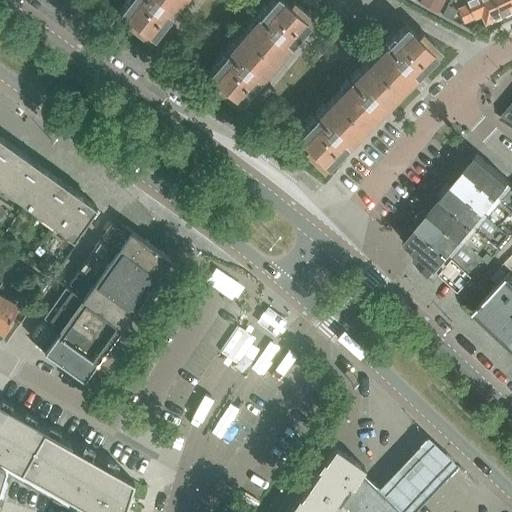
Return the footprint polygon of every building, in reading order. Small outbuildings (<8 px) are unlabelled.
[(125,0),(118,10),(131,20),(128,24),(150,41),(181,0),(125,0)] [(274,61),(312,18),(292,0),(291,0),(288,4),(284,0),(270,0),(242,33),(274,61)] [(500,15),(493,0),(466,0),(468,4),(458,9),(464,22),(480,14),(484,23),(500,15)] [(511,0),(493,0),(500,15),(511,9),(511,0)] [(417,34),(405,23),(368,61),(399,91),(440,50),(421,32),(417,34)] [(274,61),(242,33),(207,72),(219,83),(215,87),(236,105),(274,61)] [(364,128),(399,91),(368,61),(333,97),(364,128)] [(323,169),(364,128),(333,97),(295,135),(307,146),(303,150),(323,169)] [(511,101),(502,114),(511,120),(511,101)] [(0,137),(0,185),(24,203),(46,171),(0,137)] [(511,184),(476,154),(427,211),(403,240),(434,267),(433,269),(458,292),(511,235),(511,184)] [(46,171),(24,203),(65,232),(64,234),(71,239),(95,206),(46,171)] [(47,346),(44,351),(83,378),(170,258),(130,230),(126,235),(111,223),(31,335),(47,346)] [(0,268),(0,281),(2,282),(9,271),(1,267),(0,268)] [(9,271),(2,282),(10,287),(16,275),(9,271)] [(473,308),(511,344),(511,277),(507,273),(473,308)] [(0,294),(0,331),(2,333),(18,305),(0,294)] [(0,500),(10,469),(0,463),(0,458),(69,498),(77,500),(73,511),(123,511),(124,509),(125,505),(126,501),(128,495),(131,485),(133,485),(134,484),(132,484),(133,480),(114,470),(103,463),(90,456),(79,450),(69,444),(70,442),(57,435),(46,428),(33,421),(22,415),(9,408),(0,402),(0,500)] [(400,511),(362,474),(360,473),(364,467),(335,447),(309,483),(313,486),(295,511),(400,511)]
